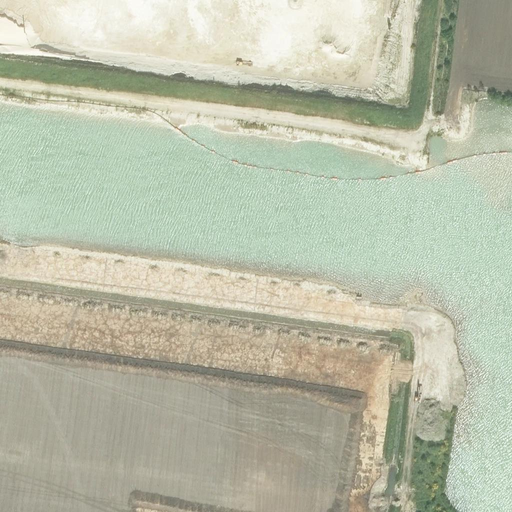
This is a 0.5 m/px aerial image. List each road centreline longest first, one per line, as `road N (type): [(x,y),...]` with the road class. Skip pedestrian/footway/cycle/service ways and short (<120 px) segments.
road 1 (track): [(398,511),(420,337),(398,322),(0,270)]
road 2 (track): [(408,145),(390,134),(0,80)]
